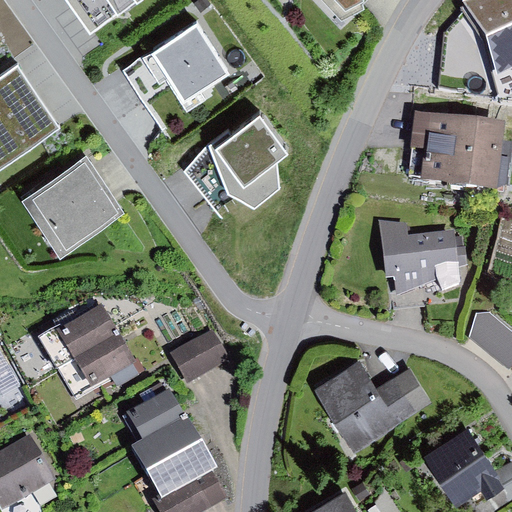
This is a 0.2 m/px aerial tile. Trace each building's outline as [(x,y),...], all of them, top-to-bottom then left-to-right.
[(68,0),(92,33),(139,0),(68,0)] [(207,0),(198,0),(194,3),(201,12),(211,4),(207,0)] [(323,0),(342,20),(364,10),(364,3),(366,0),(323,0)] [(511,0),(467,0),(462,2),(467,9),(487,37),(498,75),(511,68),(511,0)] [(197,26),(153,55),(185,104),(202,93),(229,75),(197,26)] [(185,104),(153,55),(126,72),(164,130),(207,102),(202,93),(185,104)] [(18,67),(0,80),(0,169),(61,127),(18,67)] [(505,120),(414,108),(405,175),(506,189),(511,144),(511,140),(502,139),(505,120)] [(229,131),(208,147),(228,195),(232,198),(254,210),(280,189),(278,164),(289,154),(261,116),(233,137),(229,131)] [(228,195),(208,147),(185,171),(215,209),(232,198),(228,195)] [(86,158),(22,203),(61,258),(125,214),(86,158)] [(407,223),(380,220),(386,278),(395,276),(397,294),(437,279),(444,290),(462,282),(459,268),(468,265),(466,246),(457,247),(455,229),(408,236),(407,223)] [(58,368),(119,333),(102,304),(41,339),(58,368)] [(476,314),(469,337),(509,370),(511,366),(511,331),(489,312),(476,314)] [(213,328),(170,353),(185,380),(229,356),(213,328)] [(119,333),(58,368),(74,396),(135,361),(119,333)] [(0,350),(0,382),(6,393),(21,385),(0,350)] [(359,362),(317,388),(356,449),(398,422),(377,389),(359,362)] [(411,368),(377,389),(398,422),(432,400),(411,368)] [(142,438),(185,413),(169,386),(126,412),(142,438)] [(130,445),(144,469),(199,437),(185,413),(142,438),(130,445)] [(467,428),(424,457),(457,507),(482,491),(488,500),(507,488),(496,471),(467,428)] [(31,431),(0,449),(0,506),(3,511),(36,511),(40,510),(31,493),(58,477),(31,431)] [(199,437),(144,469),(158,495),(152,498),(160,511),(203,511),(227,499),(210,469),(216,465),(199,437)] [(511,461),(496,471),(507,488),(488,500),(496,511),(511,501),(511,461)] [(364,483),(353,489),(360,501),(371,495),(364,483)] [(356,511),(344,492),(311,511),(356,511)]
